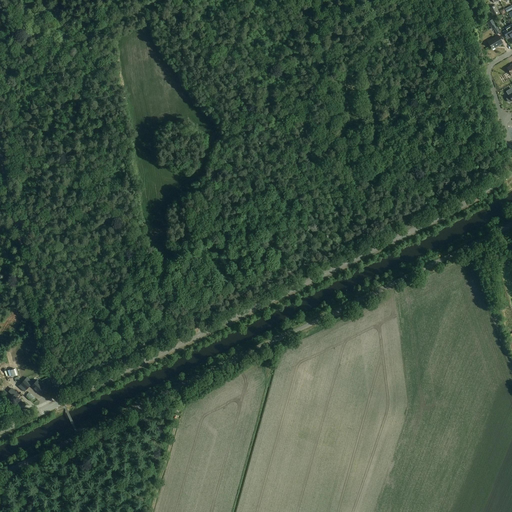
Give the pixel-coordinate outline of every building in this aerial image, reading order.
[(500,14),(496,5),(488,9),(489,9),(487,10),(490,15),(491,14),(493,17),(500,14)] [(511,24),(506,28),(507,30),(503,32),(506,37),(509,35),(511,38),(511,24)] [(503,43),(498,35),(488,41),(492,49),(498,45),(498,46),(503,43)] [(25,379),(19,386),(25,392),(31,385),(32,386),(34,384),(27,378),(25,380),(25,379)] [(44,386),(37,380),(32,387),(39,392),(44,386)]
